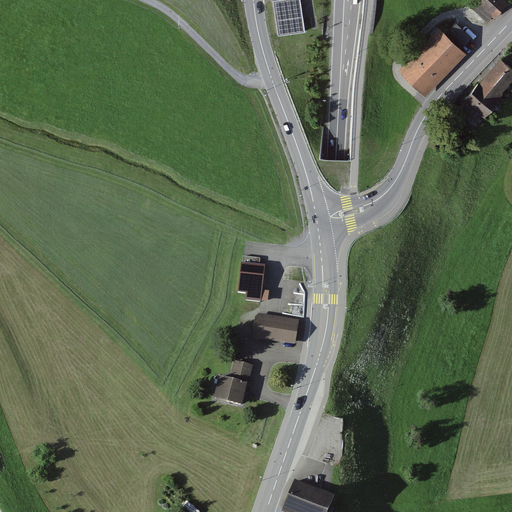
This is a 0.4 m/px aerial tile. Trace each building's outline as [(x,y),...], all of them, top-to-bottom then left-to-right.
[(302,0),(283,0),(276,1),(281,36),(307,33),(302,0)] [(509,2),(507,0),(478,0),(471,8),(486,22),(492,16),(494,17),(509,2)] [(446,32),(462,47),(472,37),(456,22),(446,32)] [(439,26),(398,69),(425,95),(467,52),(462,47),(446,32),(439,26)] [(477,83),(464,99),(485,116),(505,93),(503,91),(511,79),(511,66),(501,57),(478,84),(477,83)] [(260,259),(244,257),(243,264),(241,264),(238,294),(246,294),(245,301),(262,303),(263,291),(266,266),(260,265),(260,259)] [(260,314),(255,318),(252,338),(296,345),(300,321),(260,314)] [(253,367),(235,362),(231,380),(220,378),(215,399),(242,405),(245,395),(246,396),(253,367)] [(328,511),(334,497),(295,481),(282,511),(328,511)]
